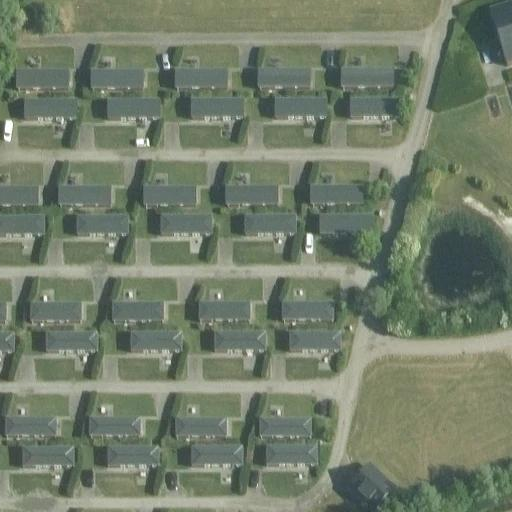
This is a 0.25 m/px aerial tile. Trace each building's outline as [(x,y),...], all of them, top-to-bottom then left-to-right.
[(511,6),(491,13),(508,67),(511,65),(511,6)] [(310,72),(258,73),(258,92),(310,92),(310,72)] [(393,72),(341,72),(341,92),(393,91),(393,72)] [(68,73),(16,73),(16,93),(68,93),(68,73)] [(143,73),(91,73),(91,92),(143,92),(143,73)] [(227,73),(175,73),(176,92),(227,92),(227,73)] [(402,120),(402,101),(350,101),(350,120),(402,120)] [(243,120),(243,102),(191,102),(191,120),(243,120)] [(327,121),(327,102),(275,102),(275,120),(327,121)] [(77,103),(24,103),(24,122),(77,122),(77,103)] [(160,122),(160,103),(108,103),(108,122),(160,122)] [(58,209),(110,209),(110,189),(58,189),(58,209)] [(310,208),(363,208),(363,189),(310,189),(310,208)] [(0,208),(38,209),(38,190),(0,190),(0,208)] [(144,208),(196,208),(196,190),(144,190),(144,208)] [(226,208),(278,208),(278,190),(226,190),(226,208)] [(246,236),(297,236),(297,217),(246,218),(246,236)] [(320,236),(372,236),(372,218),(320,218),(320,236)] [(0,237),(45,238),(45,219),(0,219),(0,237)] [(78,238),(129,237),(129,219),(78,219),(78,238)] [(162,237),(213,237),(213,219),(162,219),(162,237)] [(199,324),(251,324),(251,306),(200,305),(199,324)] [(283,324),(334,324),(334,305),(283,306),(283,324)] [(31,325),(82,325),(82,306),(31,306),(31,325)] [(113,325),(164,325),(164,306),(113,306),(113,325)] [(291,354),(341,354),(341,335),(291,335),(291,354)] [(0,355),(15,355),(15,337),(0,336),(0,355)] [(47,355),(98,355),(98,336),(47,336),(47,355)] [(131,355),(182,354),(182,336),(131,336),(131,355)] [(215,354),(266,354),(266,336),(215,336),(215,354)] [(6,439),(57,440),(57,421),(6,421),(6,439)] [(90,440),(141,440),(141,421),(90,421),(90,440)] [(176,440),(227,441),(227,422),(176,421),(176,440)] [(260,441),(311,441),(312,422),(260,422),(260,441)] [(267,468),(318,468),(318,449),(267,449),(267,468)] [(108,469),(159,469),(159,450),(108,451),(108,469)] [(192,469),(244,468),(243,450),(192,450),(192,469)] [(24,469),(74,469),(74,451),(24,451),(24,469)] [(348,491),(368,511),(377,511),(397,492),(372,467),(348,491)]
